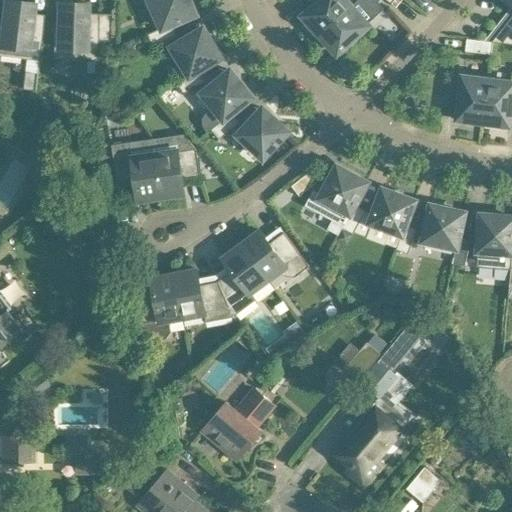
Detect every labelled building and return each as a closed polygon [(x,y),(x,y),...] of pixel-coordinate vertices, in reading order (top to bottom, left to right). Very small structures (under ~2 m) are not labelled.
[(150,0),(162,28),(172,24),(196,14),(189,0),(150,0)] [(322,0),(317,5),(316,4),(303,16),(308,21),(306,23),(318,36),(351,6),(357,0),(322,0)] [(357,0),(351,6),(318,36),(330,49),(332,47),(337,53),(350,41),(349,40),(355,35),(356,36),(368,25),(367,24),(384,9),(378,2),(379,0),(387,0),(392,3),(394,0),(357,0)] [(511,0),(506,0),(511,4),(511,16),(506,23),(492,42),(493,42),(511,44),(511,0)] [(33,4),(30,4),(5,1),(2,23),(0,23),(0,55),(39,61),(44,15),(43,15),(43,17),(32,15),(33,4)] [(97,60),(98,40),(97,40),(98,14),(97,14),(97,16),(86,16),(87,4),(84,4),(58,3),(58,26),(54,26),(53,59),(97,60)] [(110,14),(98,14),(97,40),(98,40),(110,40),(110,14)] [(172,24),(162,28),(148,34),(153,46),(177,35),(172,24)] [(172,47),(190,76),(198,70),(199,71),(221,57),(210,40),(207,42),(200,30),(172,47)] [(467,39),(466,51),(492,54),(493,42),(492,42),(467,39)] [(205,81),(199,71),(198,70),(190,76),(176,84),(183,94),(205,81)] [(24,73),(22,90),(35,92),(37,75),(24,73)] [(207,133),(212,129),(224,119),(232,113),(252,97),(239,81),(236,83),(227,73),(203,93),(215,108),(207,116),(205,117),(204,119),(203,121),(203,122),(203,124),(203,125),(203,127),(204,128),(205,130),(206,131),(207,133)] [(465,122),(483,124),(488,80),(463,77),(461,93),(463,94),(462,102),(460,102),(458,118),(465,119),(465,122)] [(511,82),(488,80),(483,124),(501,127),(501,124),(508,125),(510,110),(511,110),(511,82)] [(260,111),(239,134),(264,158),(288,131),(273,117),(270,120),(260,111)] [(239,122),(232,113),(224,119),(212,129),(219,139),(239,122)] [(200,175),(196,149),(184,134),(175,135),(177,150),(155,153),(161,197),(185,194),(182,178),(200,175)] [(20,136),(17,148),(40,155),(44,142),(20,136)] [(155,153),(133,156),(131,142),(112,145),(118,187),(136,185),(138,200),(161,197),(155,153)] [(340,232),(342,228),(355,205),(367,182),(349,172),(348,176),(336,169),(321,196),(314,192),(307,205),(333,218),(329,226),(340,232)] [(370,222),(402,234),(405,225),(406,225),(415,201),(396,193),(394,197),(382,192),(370,222)] [(355,205),(342,228),(353,233),(365,210),(355,205)] [(423,240),(456,247),(458,238),(459,238),(464,212),(445,208),(444,212),(430,209),(423,240)] [(477,266),(511,269),(511,250),(511,216),(495,216),(495,220),(481,218),(477,266)] [(314,244),(298,223),(288,230),(304,251),(314,244)] [(417,229),(406,225),(405,225),(402,234),(396,249),(408,253),(417,229)] [(260,230),(242,244),(268,280),(278,273),(282,278),(294,280),(311,268),(284,232),(270,243),(260,230)] [(470,240),(459,238),(458,238),(456,247),(453,263),(465,266),(470,240)] [(268,280),(242,244),(223,258),(232,271),(218,281),(234,319),(256,303),(249,294),(268,280)] [(234,319),(218,281),(200,284),(197,269),(174,273),(183,317),(206,313),(208,324),(234,319)] [(183,317),(174,273),(151,278),(154,293),(137,297),(142,323),(152,343),(167,340),(171,334),(168,320),(183,317)] [(0,299),(2,297),(0,294),(0,344),(20,329),(0,302),(0,299)] [(282,337),(267,347),(272,353),(277,353),(288,345),(282,337)] [(358,380),(376,359),(380,354),(368,343),(361,352),(351,344),(336,362),(358,380)] [(401,380),(376,359),(358,380),(384,401),(401,380)] [(256,427),(274,406),(254,389),(236,410),(227,402),(208,424),(242,454),(261,431),(256,427)] [(348,471),(365,485),(381,465),(375,460),(401,429),(376,409),(338,454),(352,465),(348,471)] [(44,429),(42,470),(103,473),(105,440),(86,440),(86,431),(44,429)] [(34,432),(0,433),(0,447),(0,461),(34,461),(34,432)] [(425,469),(408,490),(424,504),(442,482),(425,469)] [(189,488),(168,470),(142,502),(154,511),(207,511),(184,493),(189,488)]
